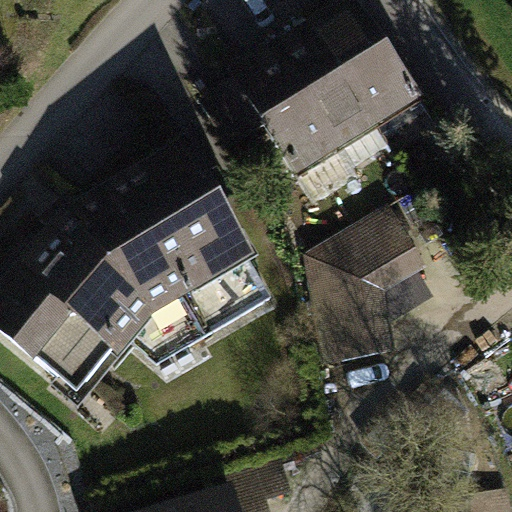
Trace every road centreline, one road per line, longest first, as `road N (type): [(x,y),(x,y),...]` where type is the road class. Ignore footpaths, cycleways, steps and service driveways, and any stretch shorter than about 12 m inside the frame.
road 1 (residential): [(0,165),(156,0)]
road 2 (residential): [(511,126),(383,0)]
